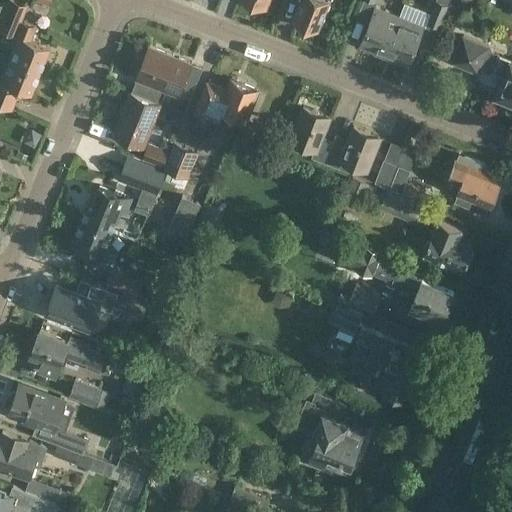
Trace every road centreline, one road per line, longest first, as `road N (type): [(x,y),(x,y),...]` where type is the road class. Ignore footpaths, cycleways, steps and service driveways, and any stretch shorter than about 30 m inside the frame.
road 1 (residential): [(511,145),(130,0)]
road 2 (residential): [(2,281),(119,0)]
road 3 (secondary): [(432,511),(511,314)]
